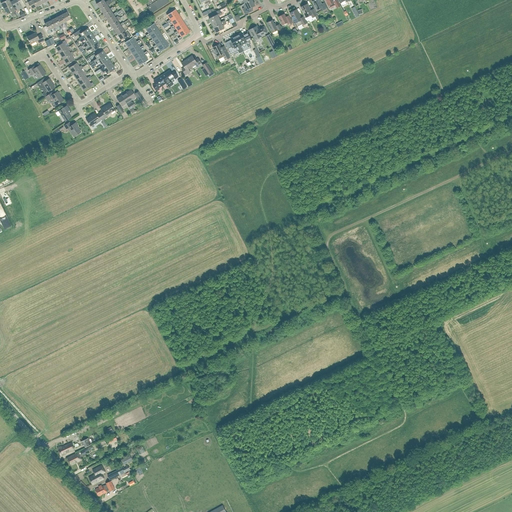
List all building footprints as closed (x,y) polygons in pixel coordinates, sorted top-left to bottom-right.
[(12,5),(15,3),(18,2),(16,0),(13,0),(10,2),(9,0),(5,0),(1,3),(4,9),(11,4),(12,5)] [(33,0),(30,0),(27,2),(31,9),(37,6),(33,0)] [(96,3),(100,9),(106,4),(107,5),(110,3),(109,2),(111,1),(110,0),(107,0),(107,1),(105,2),(103,0),(97,0),(99,2),(96,3)] [(168,2),(167,0),(146,0),(145,1),(148,6),(147,7),(151,13),(168,2)] [(255,6),(252,0),(251,0),(245,3),(247,6),(243,8),(246,14),(252,11),(250,8),(255,6)] [(321,8),(323,11),(328,8),(325,2),(322,4),(319,0),(314,0),(313,1),(317,10),(321,8)] [(325,0),(329,5),(330,8),(336,5),(337,8),(341,6),(337,0),(325,0)] [(15,7),(13,8),(12,5),(11,4),(4,9),(7,14),(9,13),(11,16),(16,14),(14,10),(16,9),(15,7)] [(100,9),(103,14),(110,9),(111,11),(114,9),(112,6),(109,8),(107,5),(106,4),(100,9)] [(317,16),(314,9),(311,10),(308,4),(301,7),(307,17),(311,15),(313,18),(317,16)] [(103,14),(106,19),(113,14),(114,16),(117,14),(116,12),(113,14),(111,11),(110,9),(103,14)] [(167,21),(168,22),(179,15),(175,10),(167,15),(170,19),(167,21)] [(209,18),(211,23),(220,19),(218,16),(222,14),(221,12),(220,10),(216,12),(217,14),(209,18)] [(303,25),(305,24),(306,26),(305,27),(306,28),(309,27),(307,23),(304,17),(301,18),(297,10),(290,13),(295,22),(293,22),(296,28),(303,25)] [(67,12),(61,14),(65,22),(63,22),(65,26),(67,25),(65,21),(70,19),(67,12)] [(62,27),(61,25),(62,25),(61,23),(63,22),(65,22),(61,14),(56,17),(59,24),(58,25),(59,28),(62,27)] [(106,19),(110,24),(117,19),(118,21),(121,19),(119,17),(118,16),(115,18),(114,16),(113,14),(106,19)] [(292,22),(289,15),(286,17),(285,14),(279,17),(283,25),(287,22),(288,24),(292,22)] [(182,21),(179,15),(168,22),(168,23),(171,21),(174,25),(171,27),(172,28),(182,21)] [(52,28),(54,31),(56,30),(54,27),(58,25),(59,24),(56,17),(50,20),(54,27),(52,28)] [(110,24),(113,29),(120,25),(121,26),(124,24),(123,22),(120,24),(118,21),(117,19),(110,24)] [(211,23),(214,28),(225,22),(224,20),(221,22),(220,19),(211,23)] [(49,30),(52,28),(54,27),(50,20),(44,23),(48,30),(47,31),(49,34),(51,33),(49,30)] [(273,32),(277,30),(279,35),(280,34),(281,37),(284,35),(282,30),(279,24),(277,26),(275,23),(274,24),(273,20),(267,23),(270,29),(271,29),(273,32)] [(186,26),(182,21),(172,28),(172,29),(175,27),(177,31),(175,32),(175,33),(186,26)] [(225,22),(214,28),(216,33),(224,29),(223,26),(226,24),(225,22)] [(146,35),(147,36),(157,29),(154,23),(146,28),(149,33),(146,35)] [(128,29),(126,27),(124,24),(121,26),(120,25),(113,29),(117,34),(124,30),(125,31),(128,29)] [(175,33),(176,34),(179,32),(181,36),(178,38),(179,40),(182,38),(182,37),(190,32),(186,26),(175,33)] [(267,32),(264,27),(258,30),(256,26),(250,30),(255,39),(261,36),(267,32)] [(80,33),(81,36),(78,38),(79,40),(91,32),(87,28),(81,32),(79,29),(73,33),(75,36),(80,33)] [(132,36),(130,32),(129,32),(129,31),(128,29),(125,31),(124,30),(117,34),(120,40),(127,35),(128,38),(132,36)] [(161,35),(157,29),(147,36),(147,37),(150,35),(153,39),(150,41),(150,42),(161,35)] [(44,40),(41,34),(37,35),(35,32),(26,37),(30,43),(37,40),(39,43),(44,40)] [(81,42),(81,41),(84,39),(86,42),(94,37),(91,32),(79,40),(81,42)] [(241,33),(236,36),(244,51),(250,47),(249,44),(250,44),(249,41),(248,38),(245,39),(242,34),(241,33)] [(125,42),(129,48),(135,43),(136,43),(139,41),(139,40),(136,42),(133,38),(136,36),(135,34),(132,36),(133,37),(125,42)] [(165,40),(161,35),(150,42),(151,42),(154,40),(156,44),(153,46),(154,47),(165,40)] [(229,48),(227,49),(230,54),(232,53),(234,52),(237,50),(243,51),(244,51),(236,36),(230,38),(232,42),(234,45),(231,47),(229,48)] [(84,47),(86,49),(97,41),(94,37),(86,42),(87,45),(84,47)] [(55,47),(59,53),(69,47),(68,45),(66,47),(64,44),(66,43),(64,40),(62,41),(62,42),(55,47)] [(154,48),(157,46),(160,50),(157,52),(158,54),(161,52),(161,51),(168,46),(165,40),(154,47),(154,48)] [(86,49),(87,50),(90,48),(92,51),(100,46),(97,41),(86,49)] [(129,48),(132,53),(140,48),(143,47),(142,46),(140,48),(137,44),(140,42),(139,41),(136,43),(135,43),(129,48)] [(213,47),(215,53),(218,59),(224,56),(225,60),(230,58),(224,46),(221,47),(220,44),(213,47)] [(59,53),(62,59),(72,52),(72,51),(70,52),(68,49),(70,48),(69,47),(59,53)] [(132,53),(136,59),(147,52),(147,51),(143,53),(141,49),(144,47),(143,47),(140,48),(132,53)] [(262,61),(265,60),(258,47),(255,49),(262,61)] [(94,60),(90,62),(91,64),(95,62),(105,55),(102,50),(95,55),(96,58),(94,60)] [(73,54),(72,52),(62,59),(66,64),(74,59),(72,55),(73,54)] [(144,55),(146,54),(148,56),(149,55),(147,52),(136,59),(140,65),(148,60),(144,55)] [(105,55),(95,62),(96,64),(99,62),(101,64),(108,59),(105,55)] [(192,55),(187,59),(192,67),(195,64),(197,67),(202,64),(198,58),(195,60),(192,55)] [(97,71),(95,72),(96,74),(101,71),(111,64),(108,59),(101,64),(102,67),(99,69),(100,69),(97,71)] [(182,69),(186,75),(190,72),(189,69),(192,67),(187,59),(182,62),(185,67),(182,69)] [(69,68),(72,73),(82,67),(81,65),(79,66),(77,62),(69,68)] [(212,71),(207,62),(204,64),(202,65),(204,68),(201,70),(206,77),(207,76),(208,75),(210,77),(211,76),(214,74),(212,71)] [(45,73),(42,69),(39,64),(39,65),(34,69),(32,67),(28,69),(31,75),(35,72),(39,78),(45,73)] [(111,64),(101,71),(102,73),(105,71),(107,74),(114,68),(111,64)] [(72,73),(76,79),(86,73),(85,71),(83,72),(81,69),(83,68),(82,67),(72,73)] [(166,73),(162,76),(168,84),(167,84),(169,87),(173,84),(170,80),(174,77),(175,79),(178,77),(175,71),(172,73),(170,70),(166,73)] [(76,79),(80,85),(89,78),(88,76),(86,77),(85,75),(86,74),(86,73),(76,79)] [(159,88),(165,84),(166,85),(167,84),(168,84),(162,76),(158,78),(154,80),(156,83),(153,85),(156,91),(160,89),(159,88)] [(38,81),(36,83),(38,86),(41,91),(42,90),(45,88),(47,91),(54,87),(49,78),(46,80),(44,78),(38,81)] [(91,85),(91,86),(94,85),(92,82),(90,83),(88,80),(90,79),(89,78),(80,85),(83,90),(91,85)] [(186,88),(187,87),(181,78),(177,81),(183,90),(186,88)] [(125,92),(123,93),(132,107),(135,105),(133,102),(132,102),(130,100),(136,97),(131,89),(125,93),(125,92)] [(51,92),(45,96),(48,100),(52,98),(56,105),(63,100),(57,91),(57,92),(56,92),(55,90),(51,93),(51,92)] [(138,91),(134,93),(139,101),(143,99),(138,91)] [(130,109),(132,107),(123,93),(121,94),(122,95),(117,98),(122,106),(127,102),(128,105),(127,105),(130,109)] [(102,111),(99,113),(103,119),(106,117),(106,116),(115,110),(110,103),(104,106),(100,108),(102,111)] [(120,114),(124,111),(119,104),(116,106),(120,114)] [(71,111),(67,105),(58,111),(65,121),(71,117),(68,113),(71,111)] [(100,121),(103,119),(99,113),(96,115),(95,112),(91,115),(86,119),(90,126),(100,120),(100,121)] [(81,132),(77,126),(77,125),(75,122),(71,125),(69,122),(63,125),(66,129),(68,128),(74,136),(81,132)] [(118,439),(117,438),(118,437),(117,434),(122,432),(121,430),(114,434),(115,434),(106,439),(108,444),(118,439)] [(92,444),(91,442),(92,442),(91,438),(89,439),(88,438),(81,441),(83,445),(84,445),(85,447),(92,444)] [(65,454),(75,449),(71,442),(62,447),(61,446),(57,448),(61,456),(65,454)] [(71,465),(82,459),(81,456),(82,455),(87,453),(86,452),(92,449),(91,446),(79,452),(67,457),(71,465)] [(132,460),(133,459),(130,455),(129,455),(124,458),(127,463),(132,460)] [(116,471),(107,475),(110,480),(125,472),(139,465),(137,463),(124,469),(123,467),(122,468),(116,471)] [(93,484),(104,478),(102,474),(106,472),(102,465),(93,470),(95,474),(89,477),(93,484)] [(95,489),(98,496),(107,492),(107,491),(109,490),(110,491),(115,489),(111,481),(106,483),(107,484),(104,485),(102,485),(98,486),(99,487),(95,489)]
